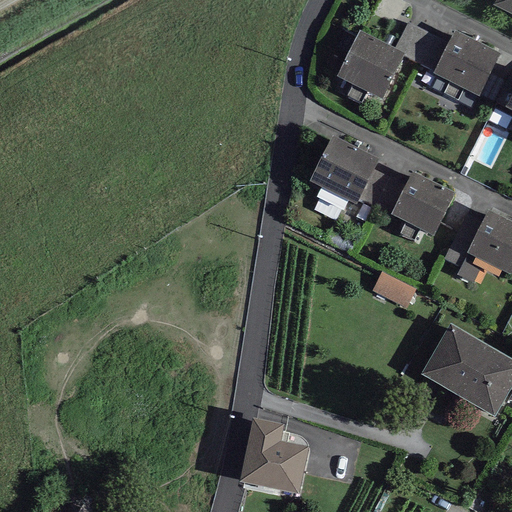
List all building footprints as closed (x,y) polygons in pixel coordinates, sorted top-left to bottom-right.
[(511,0),(493,0),(511,9),(511,0)] [(501,55),(455,32),(433,75),(479,98),(501,55)] [(405,56),(360,33),(337,78),(383,101),(405,56)] [(378,163),(333,140),(311,183),(356,206),(378,163)] [(455,195),(413,174),(391,217),(434,238),(455,195)] [(511,269),(511,224),(488,213),(466,255),(509,276),(511,269)] [(383,278),(374,297),(409,314),(418,295),(383,278)] [(511,386),(511,362),(451,325),(421,374),(493,418),(511,386)] [(283,428),(253,422),(240,484),(300,497),(310,450),(280,444),(283,428)]
